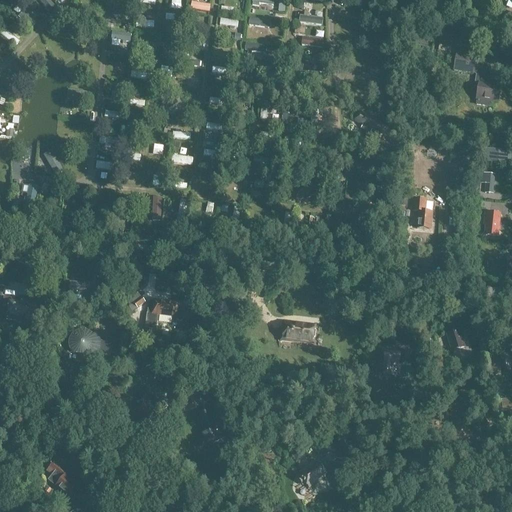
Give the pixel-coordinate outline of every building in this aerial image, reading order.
[(38,0),(48,12),(54,6),(48,0),(38,0)] [(450,0),(434,0),(432,6),(449,13),(455,2),(450,0)] [(209,13),(210,7),(192,3),(191,10),(209,13)] [(115,8),(114,10),(113,13),(114,16),(133,18),(134,10),(115,8)] [(28,19),(24,15),(22,13),(18,18),(30,28),(34,24),(28,19)] [(90,16),(70,14),(69,21),(89,23),(90,16)] [(304,17),(300,17),(299,24),(321,27),(322,20),(309,18),(304,17)] [(143,22),(143,19),(140,19),(140,22),(137,21),(137,27),(153,28),(154,22),(143,22)] [(270,23),(250,19),(249,26),(269,29),(270,23)] [(222,20),(221,26),(237,28),(238,22),(222,20)] [(0,34),(16,47),(19,42),(12,37),(8,33),(3,30),(0,34)] [(112,40),(131,43),(131,35),(113,33),(112,40)] [(322,49),(323,42),(303,39),(302,47),(322,49)] [(427,53),(429,42),(419,40),(419,41),(416,41),(415,49),(417,49),(417,51),(427,53)] [(245,51),(265,54),(266,47),(246,44),(245,51)] [(1,53),(3,58),(11,56),(9,50),(1,53)] [(477,54),(457,51),(454,70),(474,73),(477,54)] [(322,67),(302,66),(301,73),(321,75),(322,67)] [(231,70),(214,68),(213,74),(230,76),(231,70)] [(131,78),(146,81),(147,75),(132,72),(131,78)] [(182,89),(196,90),(197,81),(182,80),(182,89)] [(297,83),(291,83),(289,99),(295,100),(297,83)] [(479,83),(476,100),(477,100),(477,104),(488,106),(489,102),(498,103),(501,87),(479,83)] [(94,95),(70,91),(68,100),(93,104),(94,95)] [(163,108),(158,111),(162,118),(170,114),(181,108),(177,101),(168,105),(163,108)] [(112,121),(115,122),(115,119),(119,120),(120,114),(106,112),(105,118),(112,119),(112,121)] [(318,113),(313,112),(310,126),(316,126),(318,113)] [(384,126),(372,119),(360,113),(356,122),(363,125),(361,128),(366,131),(370,133),(372,130),(380,134),(384,126)] [(115,146),(119,146),(120,140),(100,137),(100,144),(112,145),(111,148),(115,148),(115,146)] [(293,152),(300,153),(302,138),(295,137),(294,144),(293,150),(293,152)] [(509,165),(510,152),(484,149),(483,162),(509,165)] [(56,176),(64,171),(53,153),(45,157),(56,176)] [(255,157),(254,163),(273,167),(274,161),(255,157)] [(432,168),(433,164),(437,165),(438,160),(429,158),(427,167),(432,168)] [(192,169),(193,160),(184,160),(184,169),(192,169)] [(97,163),(96,170),(116,172),(117,165),(97,163)] [(243,166),(226,163),(225,169),(242,172),(243,166)] [(419,190),(430,190),(429,168),(418,168),(419,190)] [(492,194),(495,176),(482,174),(481,184),(486,184),(485,193),(492,194)] [(316,178),(304,185),(292,192),(298,201),(305,196),(307,199),(311,196),(316,194),(314,191),(321,186),(316,178)] [(358,185),(357,192),(377,195),(378,188),(358,185)] [(27,206),(32,207),(34,207),(38,188),(30,186),(26,206),(27,206)] [(61,191),(53,190),(50,209),(57,211),(61,191)] [(77,194),(75,215),(83,216),(85,195),(77,194)] [(131,198),(126,217),(133,219),(138,200),(131,198)] [(161,222),(162,200),(154,199),(152,221),(161,222)] [(419,213),(418,229),(430,230),(431,214),(426,213),(427,200),(413,199),(412,212),(419,213)] [(188,203),(181,201),(177,222),(184,224),(188,203)] [(205,220),(211,221),(214,205),(208,204),(207,210),(206,213),(205,212),(204,216),(206,216),(205,220)] [(232,227),(238,228),(240,210),(234,209),(232,227)] [(498,237),(500,215),(485,213),(484,226),(485,227),(485,236),(498,237)] [(285,214),(282,236),(290,237),(292,215),(285,214)] [(310,218),(308,237),(315,238),(317,219),(310,218)] [(341,219),(335,218),(334,230),(327,229),(326,239),(340,241),(341,219)] [(68,295),(82,296),(81,303),(95,305),(96,293),(89,292),(91,283),(83,282),(82,285),(70,283),(68,295)] [(143,297),(134,303),(138,309),(147,302),(143,297)] [(4,299),(3,309),(3,314),(7,315),(6,320),(17,322),(18,315),(24,316),(23,324),(37,326),(40,305),(31,304),(31,306),(9,303),(9,300),(4,299)] [(150,303),(149,314),(147,314),(145,329),(156,331),(158,315),(176,317),(176,320),(177,322),(179,322),(181,322),(183,321),(184,319),(185,307),(178,306),(168,305),(168,303),(159,302),(159,303),(150,303)] [(95,310),(87,309),(86,322),(94,323),(95,310)] [(314,328),(304,327),(304,330),(294,329),(294,325),(286,325),(285,330),(284,330),(282,342),(312,345),(314,328)] [(97,334),(94,335),(91,333),(88,331),(85,331),(82,330),(78,331),(75,333),(73,335),(71,337),(69,340),(69,344),(69,347),(70,350),(71,353),(74,356),(76,354),(78,355),(80,356),(82,356),(85,356),(87,355),(91,361),(94,359),(96,356),(98,353),(100,350),(100,347),(100,343),(100,340),(99,337),(97,334)] [(447,336),(452,352),(465,348),(460,332),(447,336)] [(250,343),(263,343),(263,333),(249,333),(250,343)] [(398,364),(399,354),(384,353),(382,374),(392,375),(393,364),(398,364)] [(500,370),(506,370),(506,357),(493,358),(493,377),(500,377),(500,370)] [(174,376),(171,388),(171,391),(176,392),(177,390),(178,390),(181,378),(174,376)] [(196,396),(202,390),(197,385),(191,392),(196,396)] [(140,406),(139,406),(135,411),(138,414),(137,414),(144,420),(149,415),(148,414),(151,411),(150,410),(153,407),(154,409),(161,402),(149,392),(143,399),(146,401),(143,404),(143,403),(140,406)] [(503,413),(511,411),(511,399),(510,400),(510,399),(501,400),(503,413)] [(193,405),(182,412),(185,417),(196,410),(193,405)] [(202,421),(204,420),(209,430),(201,434),(203,438),(198,440),(201,446),(206,443),(208,447),(222,439),(214,425),(215,425),(206,408),(197,413),(202,421)] [(450,431),(457,444),(469,439),(463,425),(450,431)] [(334,442),(345,457),(347,456),(349,459),(355,454),(354,451),(349,444),(352,442),(346,433),(334,442)] [(284,463),(281,446),(270,448),(274,465),(284,463)] [(354,468),(349,461),(338,469),(343,476),(354,468)] [(68,496),(77,483),(71,478),(72,477),(62,470),(63,469),(54,462),(47,472),(53,476),(56,472),(63,478),(57,487),(68,496)] [(306,483),(309,488),(327,478),(320,466),(299,478),(303,485),(306,483)]
